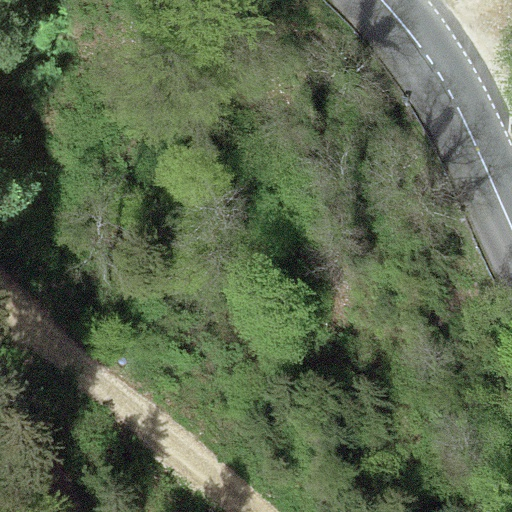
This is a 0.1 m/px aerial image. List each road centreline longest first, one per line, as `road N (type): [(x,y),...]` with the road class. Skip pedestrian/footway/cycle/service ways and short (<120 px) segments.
road 1 (tertiary): [(383,0),(436,70),(511,224)]
road 2 (track): [(60,346),(247,511)]
road 3 (track): [(60,346),(92,511)]
